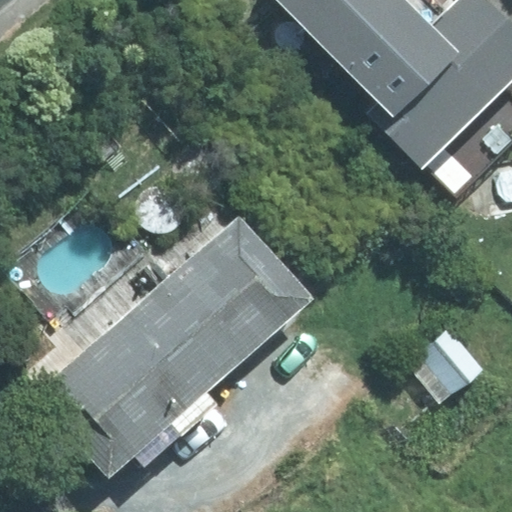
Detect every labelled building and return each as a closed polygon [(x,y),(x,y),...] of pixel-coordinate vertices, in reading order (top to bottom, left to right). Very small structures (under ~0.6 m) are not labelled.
[(251,0),(361,120),(356,124),(404,177),(500,89),(503,92),(511,83),(511,46),(469,0),(455,0),(413,38),(378,0),(251,0)] [(242,165),(211,129),(120,206),(151,242),(242,165)] [(511,163),(465,172),(472,214),(511,205),(511,163)] [(226,224),(23,404),(94,485),(298,305),(226,224)] [(412,361),(443,398),(474,374),(444,335),(412,361)]
